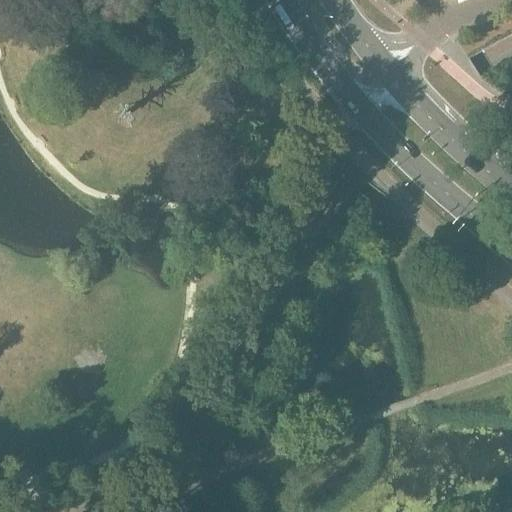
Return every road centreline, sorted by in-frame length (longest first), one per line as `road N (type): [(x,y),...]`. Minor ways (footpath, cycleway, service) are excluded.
road 1 (secondary): [(315,53),(362,120),(511,252)]
road 2 (secondary): [(511,192),(384,75)]
